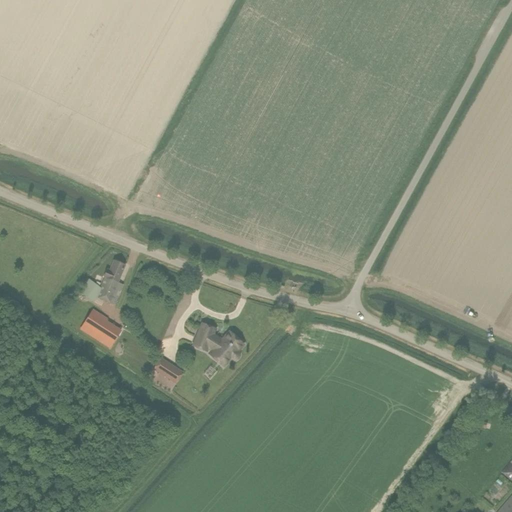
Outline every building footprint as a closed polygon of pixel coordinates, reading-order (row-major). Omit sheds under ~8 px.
[(118,282),(125,265),(113,260),(109,270),(107,269),(104,277),(105,277),(96,297),(114,305),(123,284),(118,282)] [(109,347),(120,330),(106,321),(107,319),(93,310),(81,329),(109,347)] [(210,353),(223,366),(230,358),(232,359),(234,359),(236,359),(237,358),(238,356),(238,354),(238,352),(237,351),(242,344),(229,332),(222,340),(213,334),(215,329),(202,324),(193,345),(206,350),(207,347),(213,350),(210,353)] [(153,369),(176,384),(184,372),(161,357),(153,369)] [(476,426),(485,429),(487,422),(478,419),(476,426)] [(511,511),(511,461),(502,473),(511,480),(511,496),(498,511),(511,511)]
